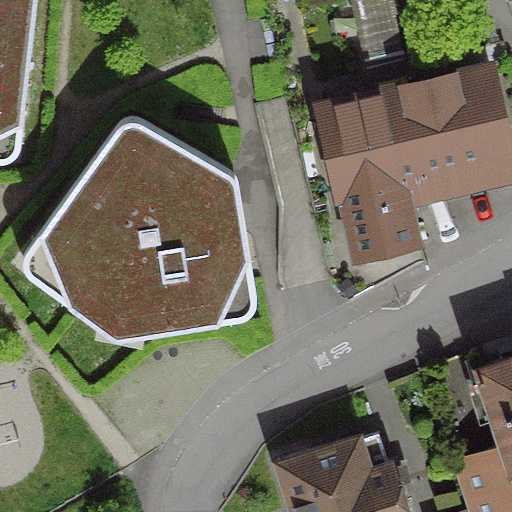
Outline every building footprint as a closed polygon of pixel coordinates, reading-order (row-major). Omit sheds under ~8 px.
[(0,0),(0,147),(21,149),(40,0),(0,0)] [(321,107),(317,108),(351,257),(413,243),(403,201),(502,178),(498,159),(504,158),(483,69),(357,99),(355,93),(345,86),(327,90),(319,101),(321,107)] [(238,165),(130,104),(21,250),(134,328),(259,298),(238,165)] [(470,511),(511,511),(511,355),(477,367),(501,443),(453,458),(470,511)] [(398,511),(373,432),(276,463),(291,511),(398,511)]
